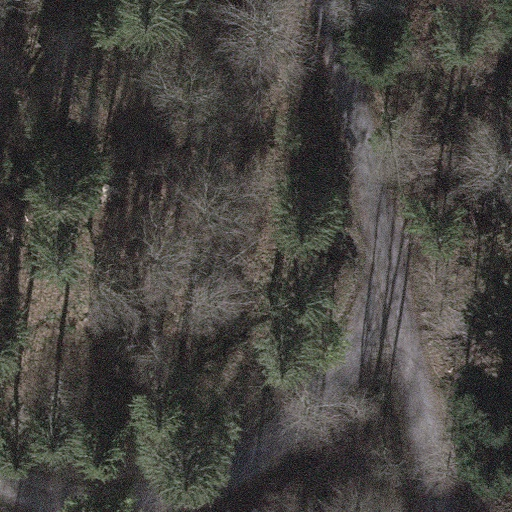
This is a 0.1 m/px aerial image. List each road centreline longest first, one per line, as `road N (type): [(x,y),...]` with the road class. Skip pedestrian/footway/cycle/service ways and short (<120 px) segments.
road 1 (track): [(440,511),(328,0)]
road 2 (track): [(394,283),(335,378),(258,451),(167,495),(62,511)]
